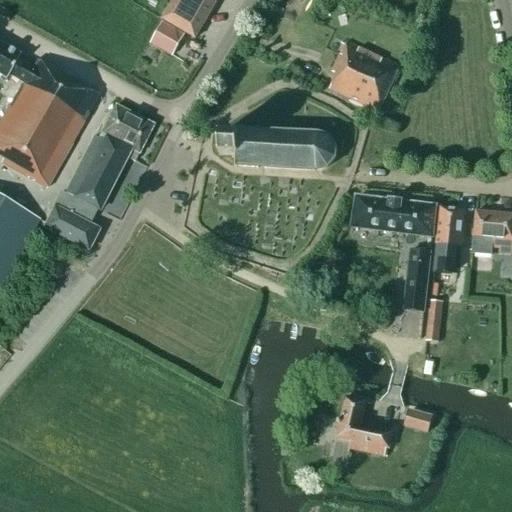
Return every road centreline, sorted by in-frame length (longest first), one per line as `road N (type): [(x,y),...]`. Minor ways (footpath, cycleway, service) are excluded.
road 1 (unclassified): [(0,385),(117,244),(184,121)]
road 2 (unclassified): [(184,121),(0,20)]
road 3 (unclassified): [(511,190),(369,179)]
road 4 (unclassified): [(184,121),(249,0)]
